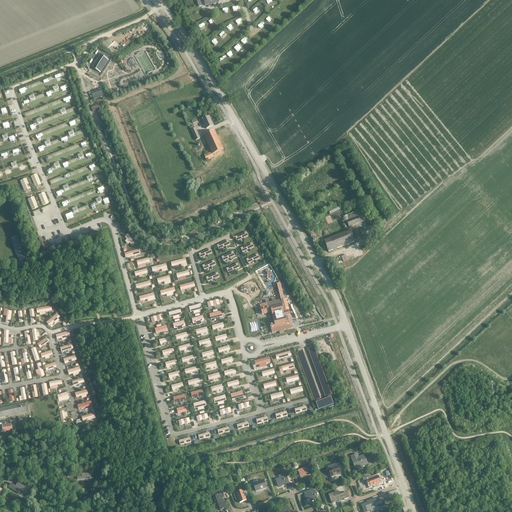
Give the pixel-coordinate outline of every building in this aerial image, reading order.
[(201,117),(206,129),(213,125),(209,116),(205,118),(204,115),(201,117)] [(189,127),(195,140),(200,138),(195,128),(195,129),(193,125),(189,127)] [(204,135),(210,148),(211,152),(204,155),(206,160),(213,156),(212,154),(223,149),(214,131),(204,135)] [(41,183),(37,173),(31,176),(35,186),(41,183)] [(26,177),(20,180),(24,190),(31,188),(26,177)] [(44,192),(39,194),(43,205),(49,202),(44,192)] [(34,196),(28,199),(33,209),(38,207),(34,196)] [(328,210),(330,213),(341,208),(339,205),(328,210)] [(364,219),(362,214),(360,209),(345,215),(349,226),(366,220),(366,219),(364,219)] [(364,238),(373,234),(370,226),(366,228),(365,226),(363,227),(364,228),(361,230),(364,238)] [(329,251),(355,241),(350,230),(324,240),(329,251)] [(246,231),(235,237),(237,241),(248,236),(246,231)] [(137,242),(128,233),(125,236),(127,238),(125,240),(128,243),(130,242),(133,245),(137,242)] [(18,237),(11,239),(16,255),(24,252),(18,237)] [(230,244),(228,240),(217,245),(219,249),(230,244)] [(240,248),(242,252),(254,247),(252,243),(240,248)] [(140,253),(139,248),(125,252),(126,256),(140,253)] [(200,258),(212,253),(210,248),(209,249),(198,254),(200,258)] [(233,252),(221,257),(223,261),(235,256),(233,252)] [(257,254),(246,259),(248,263),(259,258),(257,254)] [(204,270),(215,264),(214,260),(202,265),(204,270)] [(152,266),(153,271),(162,268),(163,271),(168,269),(166,263),(152,266)] [(237,263),(226,268),(228,273),(239,267),(237,263)] [(217,272),(206,277),(207,281),(219,276),(217,272)] [(157,278),(159,282),(164,281),(165,284),(171,282),(170,275),(157,278)] [(281,330),(292,328),(289,314),(291,314),(290,309),(288,310),(281,281),(277,282),(281,298),(264,302),(265,306),(263,306),(264,312),(266,312),(267,312),(269,312),(271,311),(273,320),(274,322),(270,323),(272,333),(281,330)] [(194,282),(179,286),(181,291),(195,287),(194,282)] [(161,296),(175,292),(174,287),(160,291),(161,296)] [(155,299),(153,292),(139,296),(140,300),(147,298),(148,301),(155,299)] [(302,308),(299,303),(296,304),(299,309),(297,309),(299,318),(305,317),(303,308),(302,308)] [(61,316),(57,311),(44,321),(49,328),(59,320),(58,318),(61,316)] [(69,331),(56,334),(57,338),(62,337),(62,339),(68,338),(67,335),(70,334),(69,331)] [(49,340),(46,336),(37,343),(40,347),(49,340)] [(291,356),(290,351),(275,355),(276,360),(291,356)] [(270,362),(269,357),(257,360),(258,365),(270,362)] [(41,363),(36,364),(41,377),(45,376),(41,363)] [(56,367),(55,363),(44,366),(46,371),(56,367)] [(294,368),(293,363),(281,367),(282,371),(294,368)] [(79,371),(81,370),(80,366),(68,370),(69,374),(73,373),(74,375),(79,374),(79,371)] [(261,372),(263,377),(275,373),(274,369),(261,372)] [(285,378),(287,383),(299,380),(298,375),(285,378)] [(57,395),(59,402),(69,399),(67,392),(57,395)] [(331,397),(316,402),(318,409),(333,404),(331,397)] [(0,407),(0,417),(26,412),(26,411),(29,410),(27,404),(25,404),(24,402),(0,407)] [(94,412),(82,416),(83,421),(96,417),(94,412)] [(351,456),(352,460),(351,460),(353,464),(357,463),(358,467),(368,463),(365,455),(359,457),(357,454),(351,456)] [(338,466),(328,469),(331,477),(340,473),(338,466)] [(300,477),(309,474),(306,467),(298,470),(300,477)] [(278,487),(289,483),(285,473),(278,476),(279,478),(275,479),(278,487)] [(378,476),(372,479),(371,476),(363,479),(364,482),(368,480),(370,487),(374,486),(375,488),(378,487),(378,484),(381,483),(378,476)] [(258,479),(252,482),(256,491),(266,487),(263,480),(266,480),(265,478),(262,479),(263,481),(259,482),(258,479)] [(10,483),(8,487),(19,494),(21,491),(21,490),(27,493),(29,489),(17,482),(15,486),(10,483)] [(215,495),(218,503),(223,501),(223,499),(225,498),(222,490),(219,491),(220,494),(218,495),(218,494),(217,495),(217,494),(215,495)] [(243,490),(236,492),(239,503),(246,500),(245,497),(248,496),(246,490),(243,491),(243,490)] [(312,501),(317,499),(316,496),(314,497),(311,490),(304,492),(306,500),(311,498),(312,501)] [(329,495),(330,498),(332,504),(337,502),(337,503),(341,502),(339,495),(337,492),(329,495)] [(339,495),(341,502),(344,500),(344,499),(349,498),(347,492),(339,495)] [(373,501),(374,503),(373,504),(375,510),(379,509),(379,508),(386,506),(383,499),(380,500),(380,498),(373,501)] [(223,501),(218,503),(221,511),(222,510),(223,510),(223,509),(225,508),(226,511),(229,510),(226,503),(224,503),(223,501)] [(375,510),(373,504),(371,504),(370,502),(361,505),(363,511),(369,511),(371,511),(375,510)]
